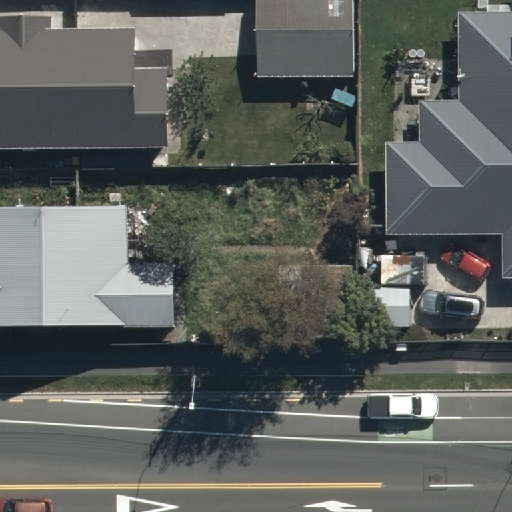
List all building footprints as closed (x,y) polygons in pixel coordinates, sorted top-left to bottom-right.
[(357,0),(253,0),(255,73),(359,71),(357,0)] [(511,0),(510,0),(510,4),(451,5),(453,95),(420,96),(421,139),(389,140),(391,235),(502,232),(503,270),(511,270),(511,0)] [(0,142),(163,139),(162,61),(136,61),(135,27),(50,29),(50,15),(0,15),(0,142)] [(0,198),(0,319),(169,322),(169,260),(126,260),(127,200),(0,198)] [(413,277),(368,278),(370,326),(415,324),(413,277)]
